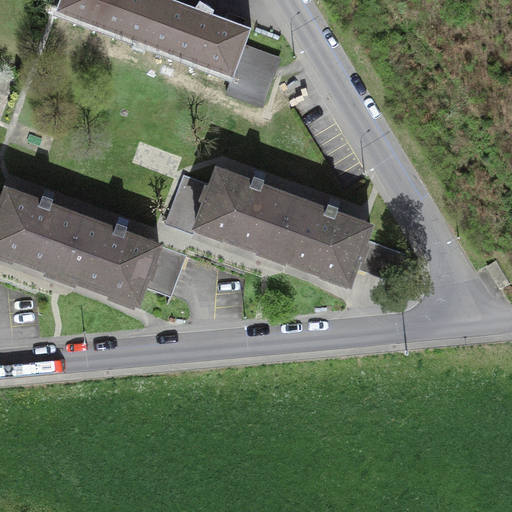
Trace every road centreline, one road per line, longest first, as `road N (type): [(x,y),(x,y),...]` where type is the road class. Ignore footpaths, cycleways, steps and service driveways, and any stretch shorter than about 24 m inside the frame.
road 1 (residential): [(0,367),(463,324)]
road 2 (residential): [(290,0),(437,241),(463,324)]
